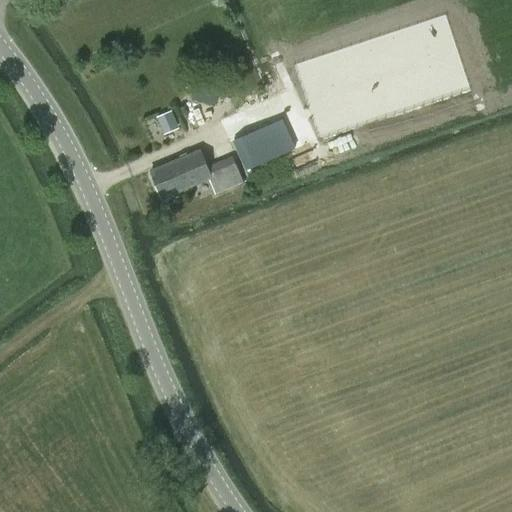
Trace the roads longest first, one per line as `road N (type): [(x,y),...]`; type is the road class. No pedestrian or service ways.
road 1 (tertiary): [(234,511),(178,417),(50,114),(0,47)]
road 2 (track): [(0,361),(94,290),(123,278)]
